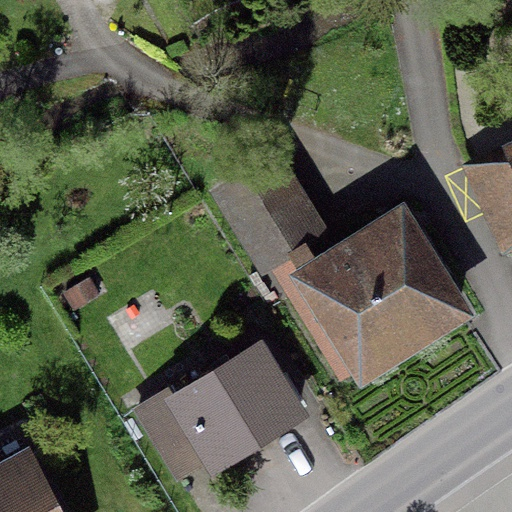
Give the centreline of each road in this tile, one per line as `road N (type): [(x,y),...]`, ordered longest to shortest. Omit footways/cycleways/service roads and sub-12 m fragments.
road 1 (residential): [(438,195),(179,97),(129,70)]
road 2 (residential): [(411,0),(438,195)]
road 3 (secondary): [(364,511),(511,411)]
road 4 (residential): [(511,325),(438,195)]
